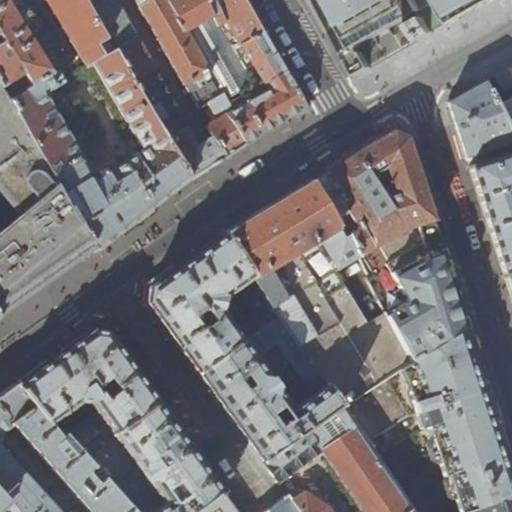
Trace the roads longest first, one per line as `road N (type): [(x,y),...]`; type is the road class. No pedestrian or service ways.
road 1 (residential): [(0,364),(214,208),(348,123)]
road 2 (residential): [(511,395),(413,88)]
road 3 (residential): [(348,123),(276,0)]
